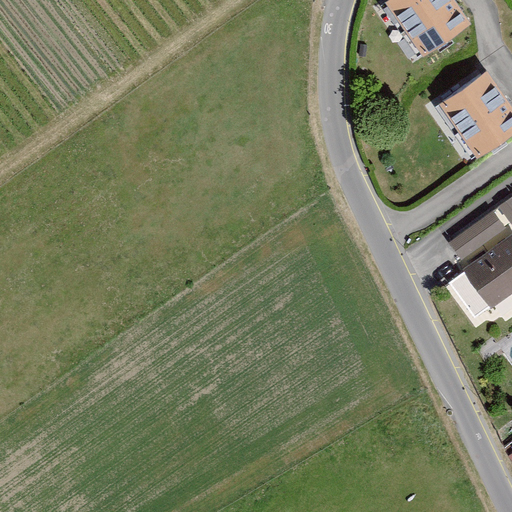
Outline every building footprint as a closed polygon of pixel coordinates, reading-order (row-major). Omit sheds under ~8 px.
[(454,0),(388,0),(385,2),(424,59),(472,26),(454,0)] [(511,104),(485,68),(436,105),(475,156),(511,128),(511,104)] [(511,192),(499,202),(511,220),(511,192)] [(448,237),(462,256),(507,224),(493,205),(448,237)] [(511,228),(464,262),(491,302),(511,288),(511,228)]
